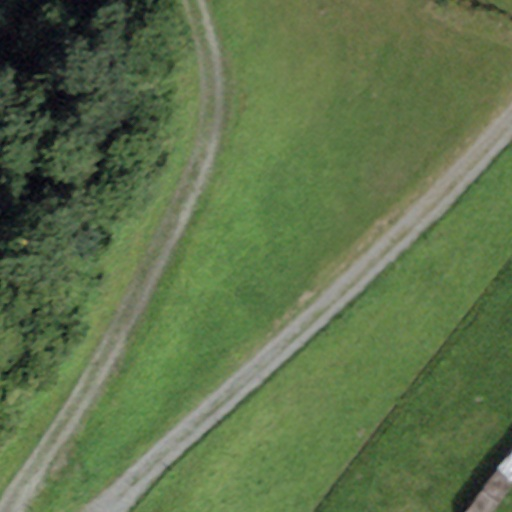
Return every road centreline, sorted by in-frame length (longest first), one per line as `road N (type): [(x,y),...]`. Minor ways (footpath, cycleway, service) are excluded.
road 1 (track): [(113,511),(154,461),(347,293),(511,122)]
road 2 (track): [(21,511),(123,331),(191,179),(213,80),(200,0)]
